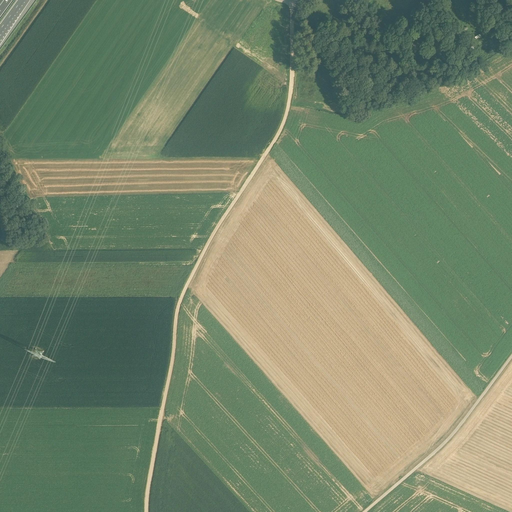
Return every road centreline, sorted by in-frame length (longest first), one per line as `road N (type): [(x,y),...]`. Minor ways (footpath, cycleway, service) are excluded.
road 1 (track): [(293,2),(285,115),(202,251),(177,308),(146,511)]
road 2 (unclassified): [(365,511),(451,435),(511,357)]
road 3 (track): [(292,64),(268,61),(187,0)]
